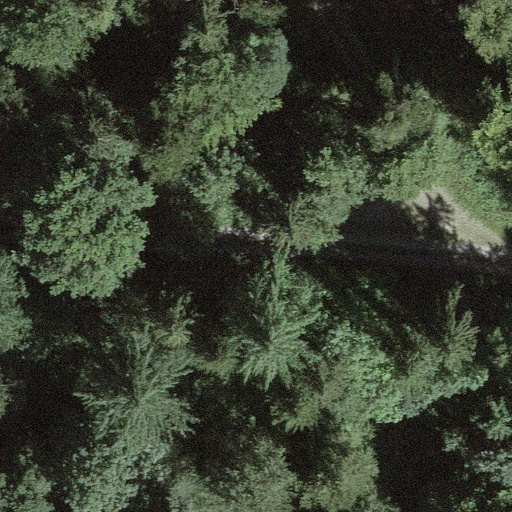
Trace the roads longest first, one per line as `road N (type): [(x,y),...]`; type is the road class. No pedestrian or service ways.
road 1 (track): [(0,227),(511,265)]
road 2 (track): [(400,252),(402,157),(384,101),(324,0)]
